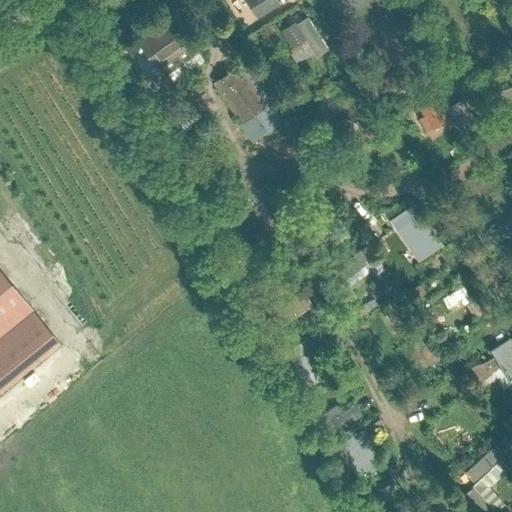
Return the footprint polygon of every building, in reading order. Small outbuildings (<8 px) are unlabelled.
[(284,0),(244,0),(256,19),(284,0)] [(329,0),(347,19),(366,0),(329,0)] [(404,15),(397,21),(390,12),(365,33),(401,77),(418,62),(413,55),(427,44),(404,15)] [(155,67),(157,65),(164,75),(194,55),(187,45),(192,42),(175,17),(149,35),(147,32),(136,39),(155,67)] [(263,37),(274,29),(270,22),(258,30),(263,37)] [(264,106),(265,105),(267,104),(239,64),(211,84),(248,137),(273,119),(264,106)] [(508,133),(511,131),(511,86),(495,92),(508,133)] [(451,90),(437,98),(447,116),(462,108),(451,90)] [(446,119),(433,97),(416,107),(421,117),(417,119),(425,132),(431,128),(436,137),(448,130),(443,121),(446,119)] [(325,145),(366,163),(373,146),(331,129),(325,145)] [(299,212),(305,223),(309,221),(315,232),(326,226),(321,215),(333,208),(328,197),(299,212)] [(418,262),(443,244),(417,209),(393,226),(418,262)] [(474,255),(492,239),(481,228),(464,244),(474,255)] [(219,260),(231,282),(274,257),(262,236),(219,260)] [(0,389),(60,341),(0,267),(0,389)] [(483,294),(483,277),(462,276),(461,293),(483,294)] [(464,306),(472,319),(485,310),(476,297),(464,306)] [(511,343),(509,339),(490,350),(509,382),(511,380),(511,343)] [(323,375),(307,349),(286,362),(301,388),(323,375)] [(45,370),(23,383),(31,395),(53,382),(45,370)] [(36,407),(22,389),(0,405),(0,415),(8,427),(36,407)] [(473,482),(500,457),(490,447),(464,472),(473,482)] [(363,503),(397,487),(392,476),(357,492),(363,503)] [(476,511),(492,511),(495,510),(472,485),(461,496),(476,511)]
